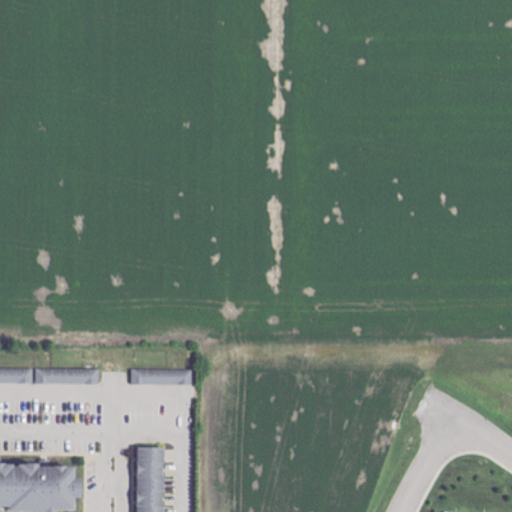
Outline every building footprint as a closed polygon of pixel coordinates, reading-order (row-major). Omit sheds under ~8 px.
[(34,368),(0,368),(0,383),(35,383),(34,368)] [(100,368),(37,369),(38,384),(101,384),(100,368)] [(194,370),(134,369),(134,384),(194,385),(194,370)] [(165,511),(167,447),(140,447),(139,511),(165,511)] [(0,465),(8,465),(8,468),(13,468),(13,465),(21,465),(22,464),(33,464),(33,468),(49,468),(49,467),(61,467),(61,468),(70,468),(70,479),(76,479),(76,499),(69,499),(69,511),(51,511),(3,511),(3,508),(0,508),(0,465)]
